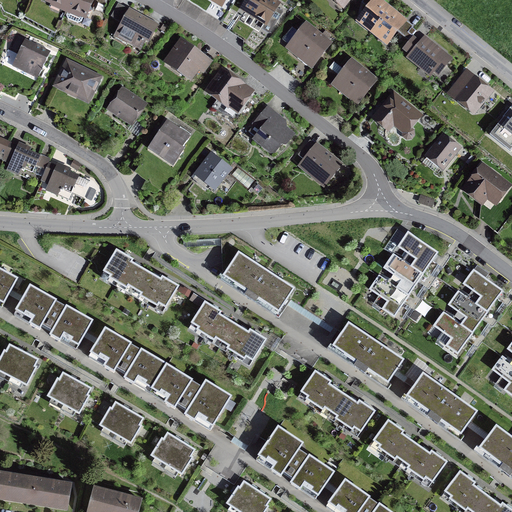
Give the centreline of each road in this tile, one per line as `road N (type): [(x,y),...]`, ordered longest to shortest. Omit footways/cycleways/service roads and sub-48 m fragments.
road 1 (residential): [(146,0),(273,84),(373,169),(385,209)]
road 2 (residential): [(121,227),(385,209)]
road 3 (residential): [(121,227),(112,174),(0,108)]
road 4 (residential): [(385,209),(460,235),(511,275)]
road 5 (residential): [(0,220),(121,227)]
